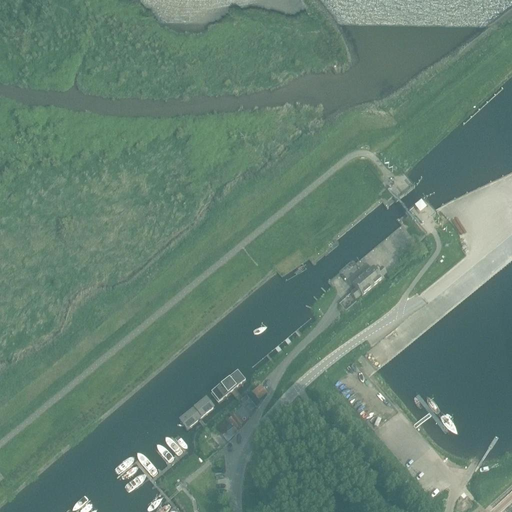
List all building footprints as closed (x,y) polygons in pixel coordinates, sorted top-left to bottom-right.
[(381,278),(387,273),(382,268),(377,272),(373,268),(353,286),(356,290),(351,294),(355,300),(361,295),(362,297),(383,279),(381,278)] [(237,370),(211,392),(210,393),(220,404),(247,381),(237,370)] [(252,395),(258,401),(267,394),(261,387),(252,395)] [(187,430),(215,407),(206,396),(178,420),(187,430)] [(235,415),(229,420),(236,430),(243,425),(235,415)] [(229,432),(223,437),(228,443),(230,441),(233,438),(229,432)]
